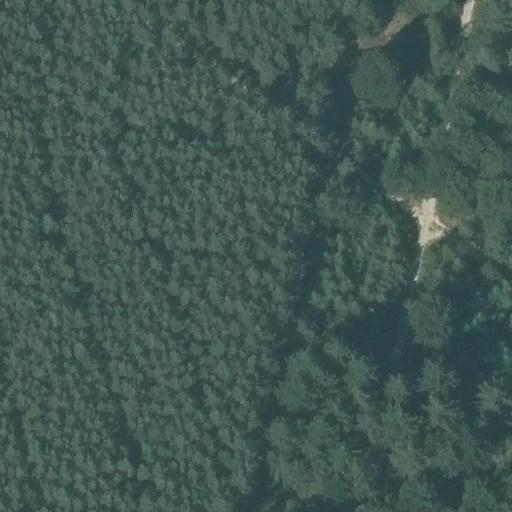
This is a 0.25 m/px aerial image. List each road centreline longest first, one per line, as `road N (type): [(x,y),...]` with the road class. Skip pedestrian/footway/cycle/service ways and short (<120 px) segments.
road 1 (track): [(425,216),(116,0)]
road 2 (track): [(425,216),(363,511)]
road 3 (track): [(470,0),(425,216)]
